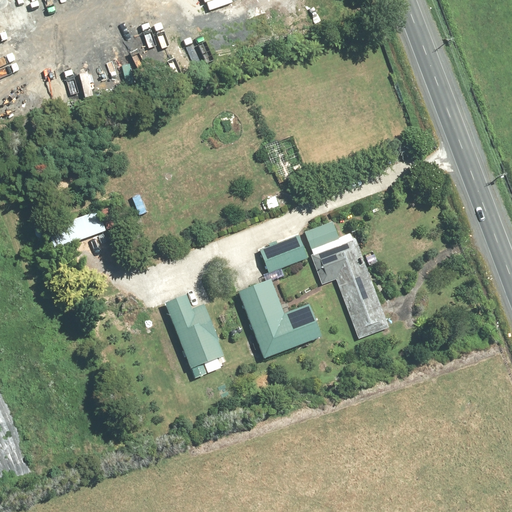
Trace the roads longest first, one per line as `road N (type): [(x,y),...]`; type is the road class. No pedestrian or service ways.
road 1 (unknown): [(124,284),(457,138)]
road 2 (secondary): [(404,0),(511,282)]
